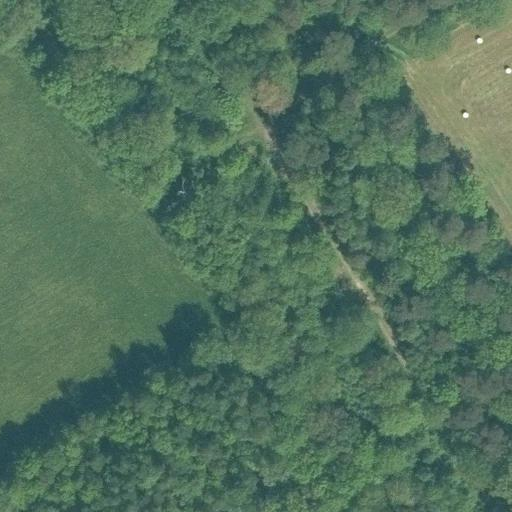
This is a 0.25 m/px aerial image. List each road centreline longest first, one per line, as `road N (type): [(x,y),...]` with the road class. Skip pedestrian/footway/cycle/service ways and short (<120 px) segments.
road 1 (track): [(181,0),(502,511)]
road 2 (track): [(124,218),(438,0)]
road 3 (track): [(458,441),(382,477),(344,511)]
